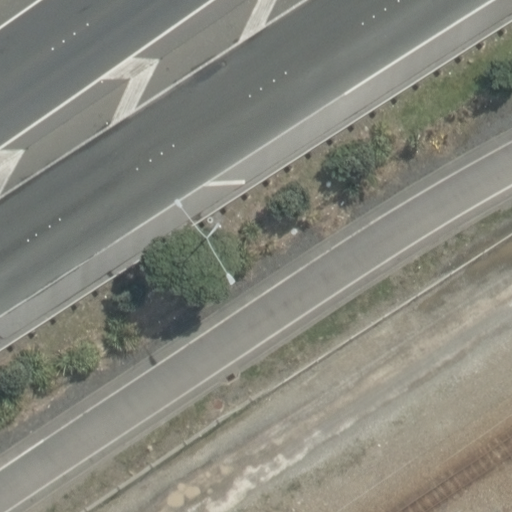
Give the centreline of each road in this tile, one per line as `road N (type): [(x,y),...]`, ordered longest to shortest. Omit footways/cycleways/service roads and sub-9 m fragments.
road 1 (motorway): [(399,0),(0,254)]
road 2 (motorway): [(106,0),(0,72)]
